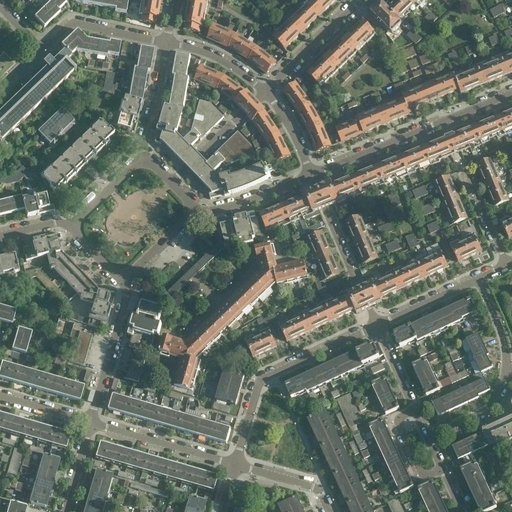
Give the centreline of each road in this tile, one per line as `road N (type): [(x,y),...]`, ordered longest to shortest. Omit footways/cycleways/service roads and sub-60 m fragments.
road 1 (residential): [(234,466),(261,381),(378,325)]
road 2 (residential): [(311,180),(511,93)]
road 3 (residential): [(167,43),(73,24),(40,46),(0,7)]
road 4 (residential): [(378,325),(311,180)]
road 5 (residential): [(89,423),(125,276)]
road 6 (residential): [(234,466),(89,423)]
road 7 (residential): [(265,91),(170,182)]
road 8 (residential): [(265,91),(360,0)]
road 9 (residential): [(190,212),(311,180)]
road 10 (residential): [(140,162),(167,43)]
